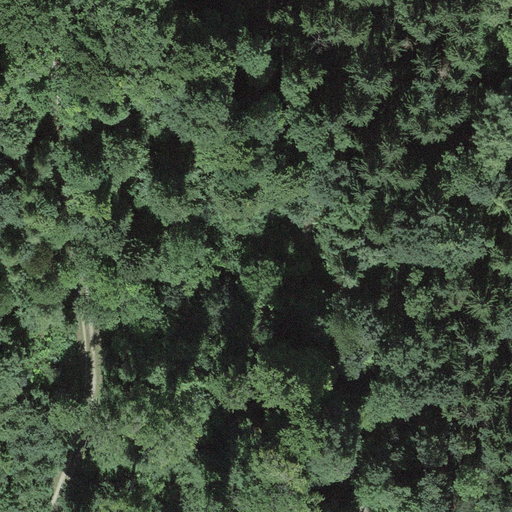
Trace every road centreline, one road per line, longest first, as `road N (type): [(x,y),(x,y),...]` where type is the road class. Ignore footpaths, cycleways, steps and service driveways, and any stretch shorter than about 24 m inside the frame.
road 1 (track): [(371,511),(353,474),(252,0)]
road 2 (track): [(40,0),(86,322),(85,403),(51,511)]
